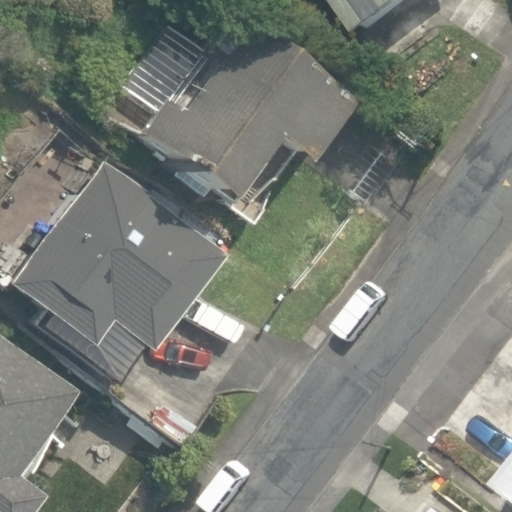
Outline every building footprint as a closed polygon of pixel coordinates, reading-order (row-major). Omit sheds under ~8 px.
[(340,0),(394,63),(443,25),(419,0),(340,0)] [(120,135),(201,198),(251,137),(283,161),(332,102),(216,12),(181,55),(188,60),(153,103),(147,98),(120,135)] [(62,172),(73,155),(55,142),(43,159),(62,172)] [(23,325),(96,381),(124,345),(132,351),(207,254),(87,161),(0,274),(0,289),(31,313),(23,325)] [(0,511),(10,511),(23,497),(0,479),(0,472),(62,391),(0,344),(0,511)] [(511,476),(501,490),(511,498),(511,476)]
